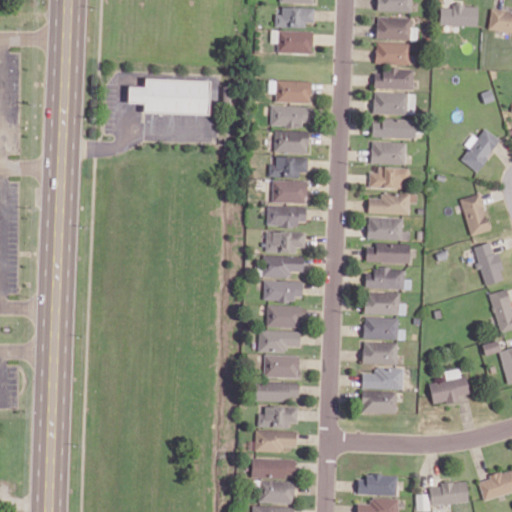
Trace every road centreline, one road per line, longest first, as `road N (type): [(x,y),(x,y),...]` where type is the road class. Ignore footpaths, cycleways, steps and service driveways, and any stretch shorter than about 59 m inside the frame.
road 1 (residential): [(346,0),(325,511)]
road 2 (primary): [(49,511),(69,0)]
road 3 (residential): [(328,441),(424,445),(511,428)]
